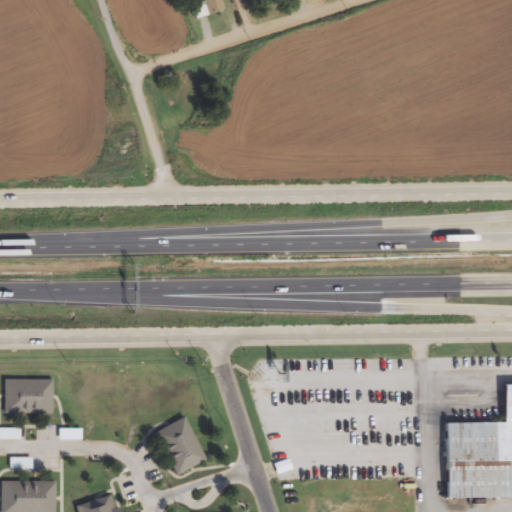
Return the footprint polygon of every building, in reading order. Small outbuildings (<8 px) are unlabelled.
[(194,0),(188,2),(193,20),(221,13),(217,0),(194,0)] [(3,372),(3,407),(52,407),(51,371),(3,372)] [(511,377),(504,377),(504,415),(445,416),(445,491),(511,490),(511,377)] [(153,427),(176,469),(206,452),(182,411),(153,427)] [(0,473),(0,507),(55,507),(55,473),(0,473)] [(75,500),(79,511),(124,511),(120,501),(116,502),(111,487),(75,500)]
